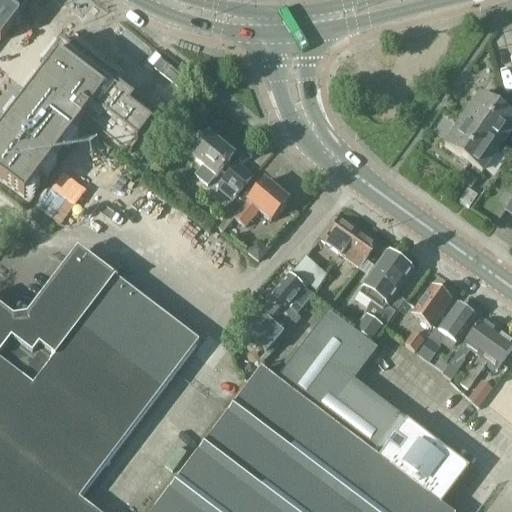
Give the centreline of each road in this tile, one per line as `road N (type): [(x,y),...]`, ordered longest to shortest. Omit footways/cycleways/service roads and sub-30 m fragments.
road 1 (tertiary): [(511,289),(352,174),(315,138)]
road 2 (unknown): [(511,453),(379,364)]
road 3 (secondary): [(304,32),(453,0)]
road 4 (secondary): [(135,0),(217,29),(271,32)]
